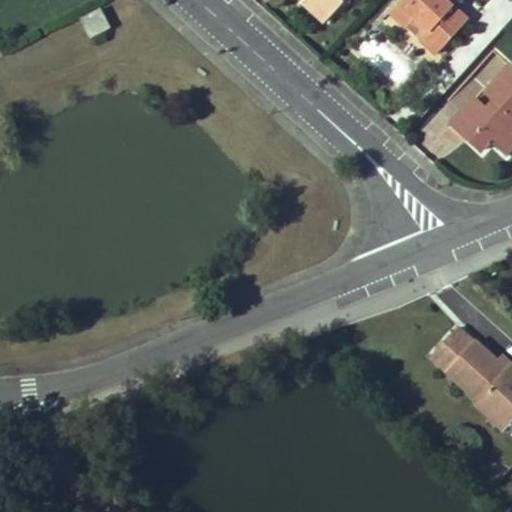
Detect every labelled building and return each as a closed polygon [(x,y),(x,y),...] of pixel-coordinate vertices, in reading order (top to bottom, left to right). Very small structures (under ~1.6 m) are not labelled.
[(326,27),(350,0),(304,0),(306,1),(302,5),(326,27)] [(431,35),(423,45),(439,59),(469,25),(446,4),(449,0),(405,0),(391,16),(409,32),(417,23),(431,35)] [(82,18),(92,36),(109,26),(100,8),(82,18)] [(417,23),(409,32),(423,45),(431,35),(417,23)] [(494,50),(472,75),(484,87),(507,62),(494,50)] [(480,130),(469,143),(483,155),(495,142),(510,155),(511,153),(511,71),(488,98),(497,105),(489,114),(477,104),(465,117),(480,130)] [(480,130),(465,117),(453,130),(469,143),(480,130)] [(431,356),(447,371),(473,342),(458,328),(431,356)] [(511,365),(507,371),(496,361),(474,341),(473,342),(447,371),(479,400),(485,395),(511,419),(511,365)] [(507,371),(511,365),(502,356),(496,361),(507,371)] [(476,404),(505,430),(511,422),(511,419),(485,395),(479,400),(476,404)]
